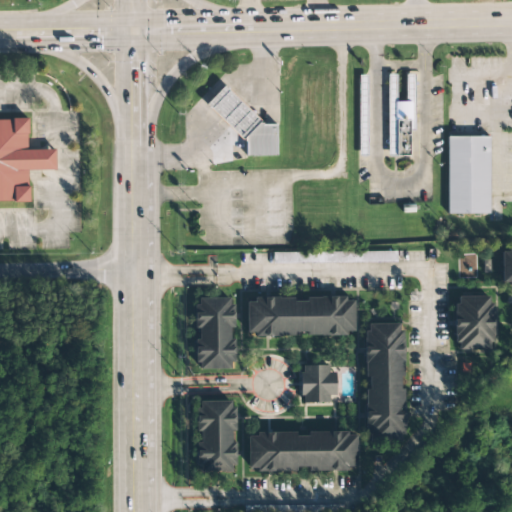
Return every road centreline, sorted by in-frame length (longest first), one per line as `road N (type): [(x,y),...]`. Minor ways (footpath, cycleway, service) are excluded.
road 1 (residential): [(240,498),(365,494),(430,417),(428,307),(415,270),(234,275)]
road 2 (primary): [(511,21),(271,28)]
road 3 (secondary): [(134,155),(132,387)]
road 4 (primary): [(134,155),(168,77),(191,57),(271,28)]
road 5 (primary): [(0,35),(41,44),(88,69),(134,155)]
road 6 (primary): [(271,28),(134,32)]
road 7 (primary): [(134,32),(0,32)]
road 8 (residential): [(131,273),(0,273)]
road 9 (secondary): [(132,387),(128,511)]
road 10 (secondary): [(134,32),(134,155)]
